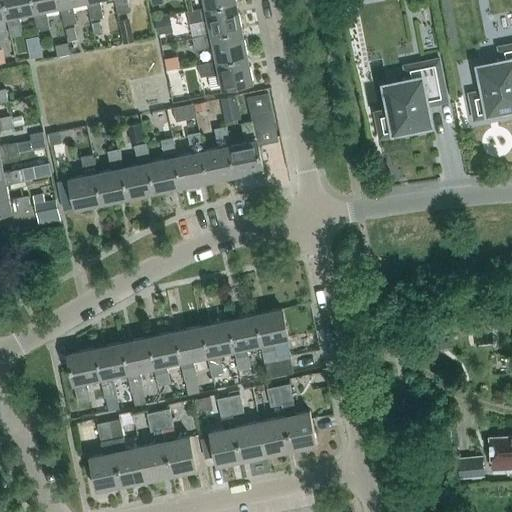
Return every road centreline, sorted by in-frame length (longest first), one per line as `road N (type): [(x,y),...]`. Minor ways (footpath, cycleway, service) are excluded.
road 1 (residential): [(0,356),(198,247),(314,220)]
road 2 (residential): [(363,473),(314,220)]
road 3 (residential): [(314,220),(266,0)]
road 4 (residential): [(314,220),(511,192)]
road 5 (residential): [(169,511),(363,473)]
